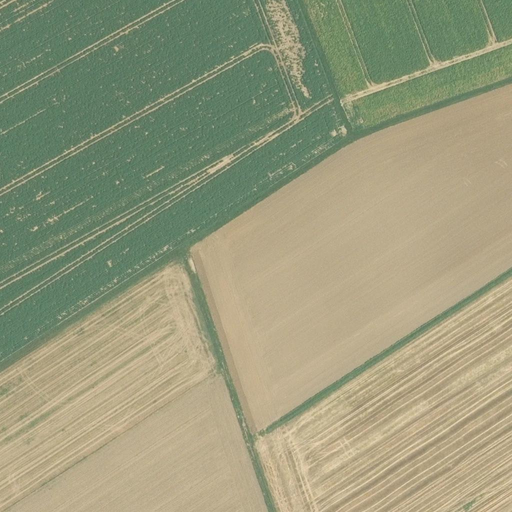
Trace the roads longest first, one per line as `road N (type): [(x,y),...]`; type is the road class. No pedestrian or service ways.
road 1 (track): [(0,367),(328,153),(511,80)]
road 2 (track): [(249,443),(511,270)]
road 3 (track): [(185,247),(272,511)]
road 4 (track): [(357,138),(307,0)]
